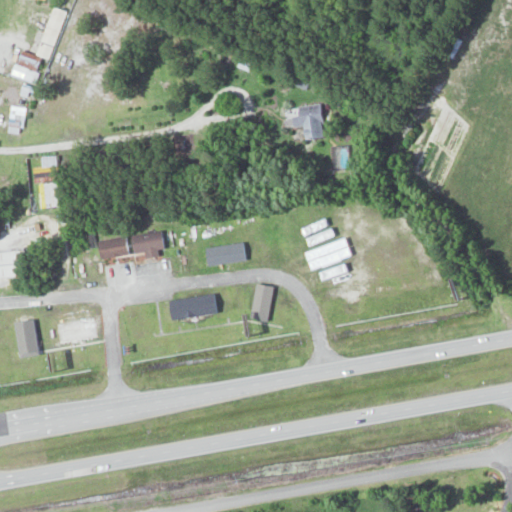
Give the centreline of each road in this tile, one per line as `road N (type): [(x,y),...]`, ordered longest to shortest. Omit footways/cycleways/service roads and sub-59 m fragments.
road 1 (trunk): [(511,336),(0,430)]
road 2 (trunk): [(0,476),(511,393)]
road 3 (residential): [(511,448),(173,511)]
